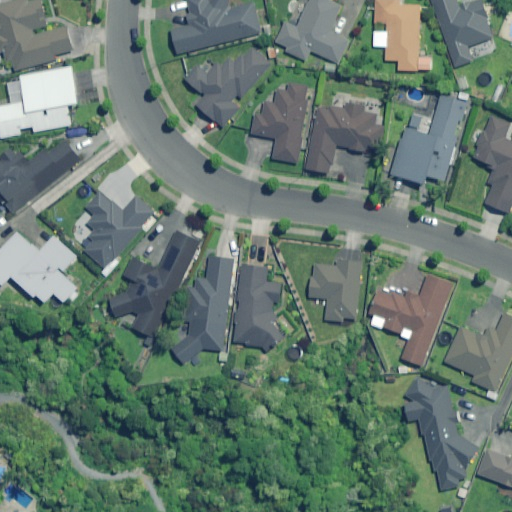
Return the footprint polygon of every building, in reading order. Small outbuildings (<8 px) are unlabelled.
[(66,28),(31,37),(29,29),(47,24),(43,11),(40,0),(38,0),(27,3),(26,0),(16,0),(0,4),(0,53),(9,51),(14,71),(57,60),(56,56),(72,52),(66,28)] [(324,0),(308,0),(297,27),(285,22),(276,43),(287,48),(285,53),(306,61),(310,52),(338,64),(348,39),(332,33),(342,7),(325,0),(324,0)] [(298,3),(290,0),(286,0),(281,15),(292,19),(298,3)] [(401,0),(375,0),(374,24),(385,24),(384,61),(398,61),(398,70),(430,72),(431,55),(420,54),(421,7),(401,6),(401,0)] [(473,0),(458,5),(456,0),(431,0),(454,68),(472,62),(468,47),(493,39),(479,0),(473,0)] [(216,12),(214,6),(193,11),(194,16),(187,18),(188,25),(170,29),(177,55),(260,34),(252,3),(216,12)] [(244,100),(273,64),(248,44),(228,71),(216,61),(207,73),(198,66),(185,83),(201,95),(195,103),(226,127),(241,108),(232,101),(237,95),(244,100)] [(78,104),(71,67),(18,77),(23,101),(0,105),(0,135),(1,139),(20,135),(19,131),(33,129),(34,133),(71,126),(67,106),(78,104)] [(307,110),(309,100),(305,99),(307,87),(289,83),(287,92),(277,90),(275,104),(265,102),(262,116),(256,115),(252,135),(276,139),(273,160),(297,164),(307,110)] [(441,96),(439,103),(430,101),(421,132),(406,127),(391,175),(425,185),(428,177),(445,182),(459,136),(455,135),(459,122),(462,123),(468,104),(441,96)] [(350,148),(349,151),(366,155),(366,151),(380,154),(385,127),(374,125),(376,115),(363,112),(365,105),(347,101),(345,110),(319,105),(306,169),(330,174),(335,150),(336,145),(350,148)] [(510,124),(491,117),(488,123),(485,122),(470,157),(492,166),(485,183),(493,186),(485,204),(509,214),(511,207),(511,142),(504,139),(510,124)] [(0,202),(8,214),(80,163),(63,138),(25,165),(12,147),(0,155),(0,202)] [(93,215),(86,223),(91,228),(87,233),(94,239),(83,251),(106,271),(155,215),(135,197),(122,212),(100,193),(86,208),(93,215)] [(110,300),(116,319),(133,314),(139,316),(133,329),(157,339),(201,242),(176,231),(159,269),(133,258),(124,277),(132,280),(126,294),(110,300)] [(0,281),(5,286),(12,277),(35,297),(38,294),(47,302),(55,294),(65,303),(80,286),(64,272),(77,257),(54,237),(40,253),(18,235),(0,255),(0,281)] [(205,351),(224,352),(233,260),(206,258),(204,279),(196,278),(195,288),(187,287),(184,322),(192,323),(190,335),(172,350),(186,366),(205,351)] [(312,278),(309,277),(307,298),(327,300),(325,321),(343,322),(343,319),(355,320),(361,262),(337,259),(336,265),(313,263),(312,278)] [(274,327),(276,313),(272,312),(273,301),(280,302),(282,282),(268,281),(270,269),(243,266),(235,344),(263,347),(268,353),(284,340),(274,327)] [(405,297),(393,292),(392,295),(379,291),(370,315),(385,321),(382,328),(402,335),(404,329),(411,332),(401,359),(422,367),(452,284),(428,275),(420,297),(407,292),(405,297)] [(471,382),(488,389),(485,397),(495,402),(499,392),(496,391),(511,354),(511,317),(504,314),(496,331),(479,323),(475,333),(461,327),(445,363),(474,376),(471,382)] [(458,409),(452,410),(447,385),(432,388),(418,378),(405,395),(411,400),(412,402),(404,404),(409,425),(418,423),(421,433),(423,433),(432,473),(438,471),(442,490),(462,486),(461,481),(467,480),(465,471),(468,465),(479,447),(458,435),(455,423),(461,422),(458,409)] [(511,459),(487,450),(478,475),(511,487),(511,459)]
